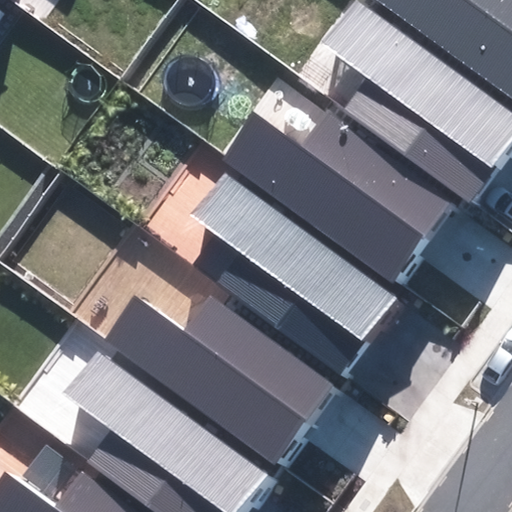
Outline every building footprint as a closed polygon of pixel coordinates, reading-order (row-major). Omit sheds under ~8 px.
[(511,0),(377,0),(511,97),(511,0)] [(511,141),(511,114),(357,2),(326,43),(372,76),(347,111),(469,200),(511,141)] [(256,115),(227,155),(395,277),(451,201),(330,112),(303,149),(256,115)] [(401,292),(231,169),(197,214),(242,246),(216,281),(342,373),(401,292)] [(136,298),(107,337),(277,460),(332,385),(210,297),(184,333),(136,298)] [(511,324),(493,310),(420,406),(511,476),(511,324)] [(235,511),(265,472),(99,351),(69,393),(116,427),(91,462),(159,511),(235,511)] [(150,511),(87,466),(55,511),(6,476),(0,483),(0,511),(150,511)]
